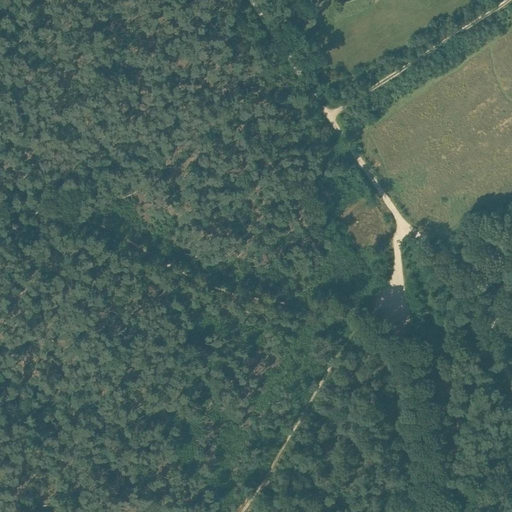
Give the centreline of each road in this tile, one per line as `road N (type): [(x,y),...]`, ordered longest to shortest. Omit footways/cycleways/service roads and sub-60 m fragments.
road 1 (track): [(360,314),(213,288),(94,224),(0,213)]
road 2 (track): [(511,387),(396,216)]
road 3 (track): [(326,111),(492,0)]
road 4 (track): [(326,111),(251,0)]
road 5 (track): [(396,216),(326,111)]
